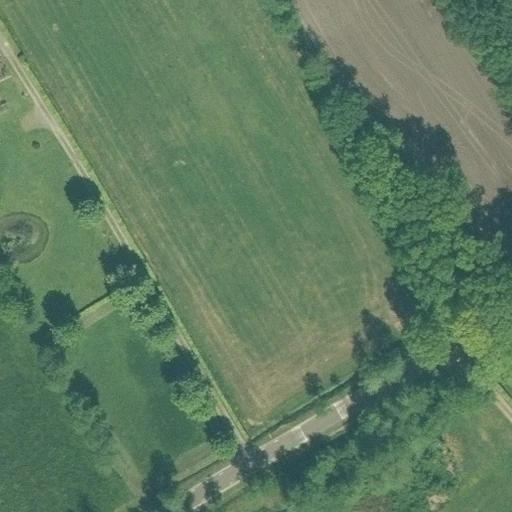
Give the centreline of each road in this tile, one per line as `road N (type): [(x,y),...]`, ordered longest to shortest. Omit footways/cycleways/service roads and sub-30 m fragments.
road 1 (track): [(29,86),(254,462)]
road 2 (unclassified): [(170,511),(511,309)]
